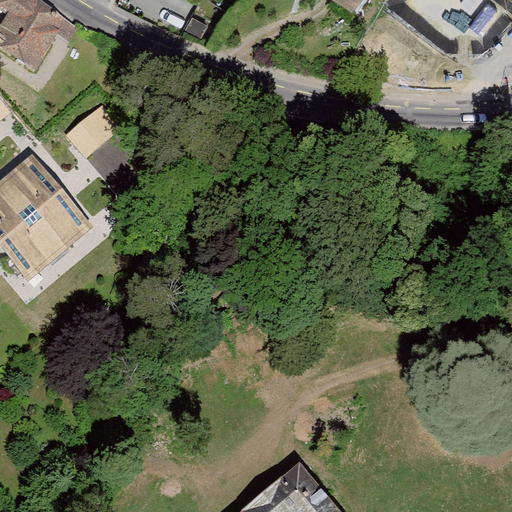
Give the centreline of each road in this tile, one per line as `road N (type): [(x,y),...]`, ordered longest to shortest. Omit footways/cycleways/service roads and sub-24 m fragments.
road 1 (tertiary): [(68,0),(247,87),(409,114),(511,111)]
road 2 (unknown): [(266,91),(41,292)]
